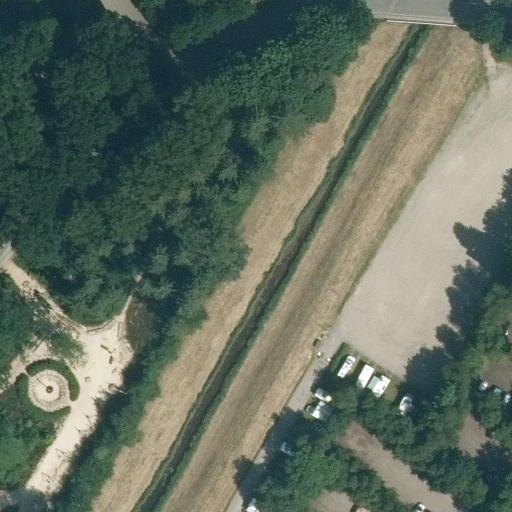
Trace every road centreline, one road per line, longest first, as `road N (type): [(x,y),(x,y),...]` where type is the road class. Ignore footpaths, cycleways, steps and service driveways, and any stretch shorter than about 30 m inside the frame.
road 1 (residential): [(153,59),(135,99),(0,239)]
road 2 (unclassified): [(511,13),(347,0)]
road 3 (unclassified): [(297,0),(239,32),(153,59)]
